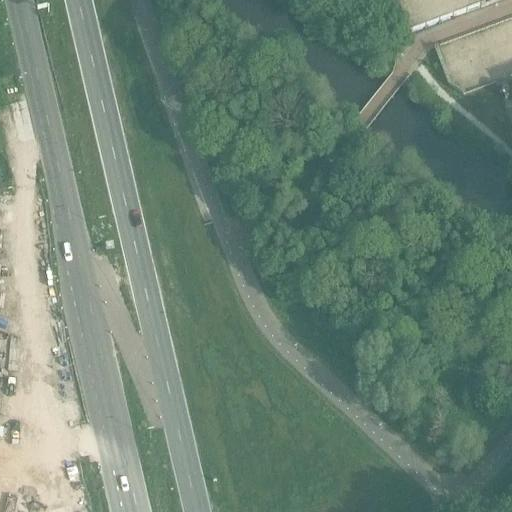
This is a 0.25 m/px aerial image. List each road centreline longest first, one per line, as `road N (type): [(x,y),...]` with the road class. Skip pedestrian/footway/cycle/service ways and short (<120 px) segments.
road 1 (primary): [(198,511),(80,0)]
road 2 (primary): [(22,0),(139,511)]
